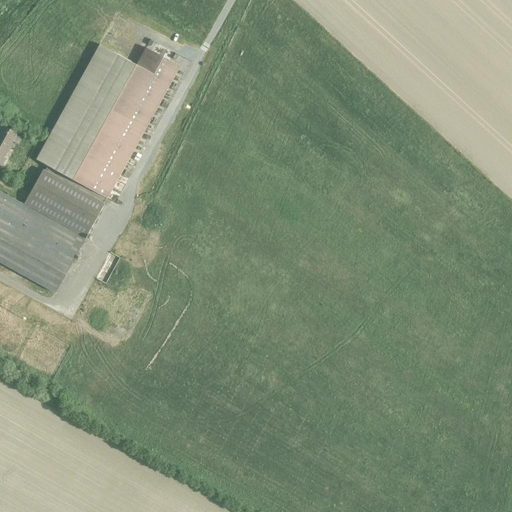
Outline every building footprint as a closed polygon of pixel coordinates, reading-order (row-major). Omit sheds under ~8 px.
[(157,66),(140,57),(136,65),(99,45),(35,160),(47,166),(44,171),(103,203),(105,198),(106,199),(106,198),(89,189),(94,180),(99,171),(104,163),(109,154),(114,145),(118,136),(123,128),(128,119),(133,110),(138,101),(143,93),(147,84),(152,75),(157,66)] [(157,66),(162,57),(145,48),(140,57),(157,66)] [(162,57),(157,66),(174,76),(179,67),(162,57)] [(157,66),(152,75),(169,84),(174,76),(157,66)] [(169,84),(152,75),(147,84),(164,93),(169,84)] [(147,84),(143,93),(159,102),(164,93),(147,84)] [(143,93),(138,101),(155,111),(159,102),(143,93)] [(138,101),(133,110),(150,119),(155,111),(138,101)] [(133,110),(128,119),(145,128),(150,119),(133,110)] [(128,119),(123,128),(140,137),(145,128),(128,119)] [(12,142),(16,134),(2,127),(0,129),(0,165),(2,166),(5,159),(3,158),(12,142)] [(123,128),(118,136),(135,146),(140,137),(123,128)] [(16,134),(12,142),(17,145),(21,137),(16,134)] [(118,136),(114,145),(131,154),(135,146),(118,136)] [(131,154),(114,145),(109,154),(126,163),(131,154)] [(126,163),(109,154),(104,163),(121,172),(126,163)] [(104,163),(99,171),(116,181),(121,172),(104,163)] [(104,204),(103,203),(44,171),(42,170),(23,205),(0,192),(0,262),(54,293),(104,204)] [(99,171),(94,180),(111,189),(116,181),(99,171)] [(111,189),(94,180),(89,189),(106,198),(111,189)]
